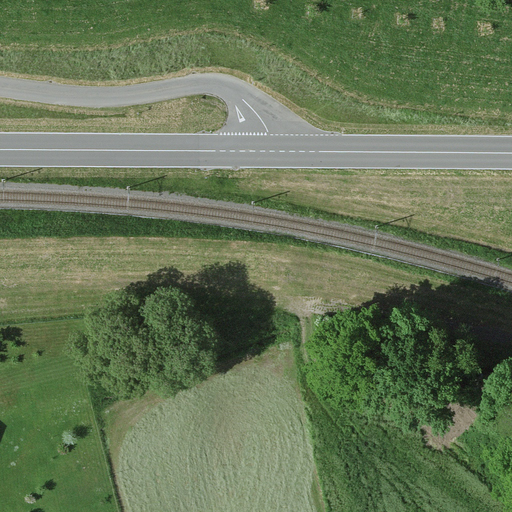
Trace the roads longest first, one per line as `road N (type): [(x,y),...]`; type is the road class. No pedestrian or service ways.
road 1 (unclassified): [(0,86),(113,97),(214,84),(254,109),(273,151)]
road 2 (secondary): [(273,151),(0,149)]
road 3 (secondary): [(511,153),(273,151)]
